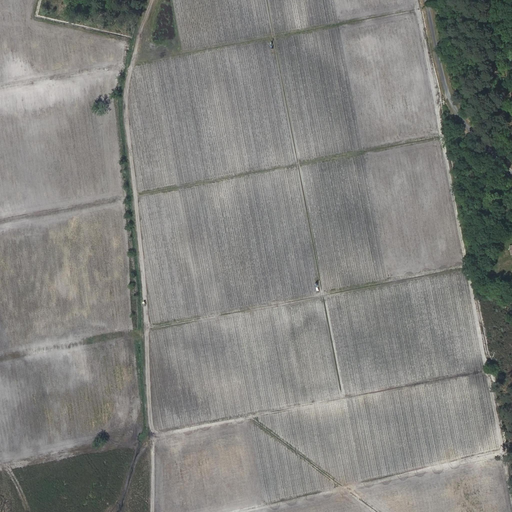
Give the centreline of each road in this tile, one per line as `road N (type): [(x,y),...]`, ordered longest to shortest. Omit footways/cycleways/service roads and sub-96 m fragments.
road 1 (track): [(418,0),(484,375),(165,432),(154,457),(165,511)]
road 2 (track): [(265,0),(341,401)]
road 3 (unclassified): [(511,168),(455,111),(427,0)]
road 4 (track): [(484,375),(508,511)]
